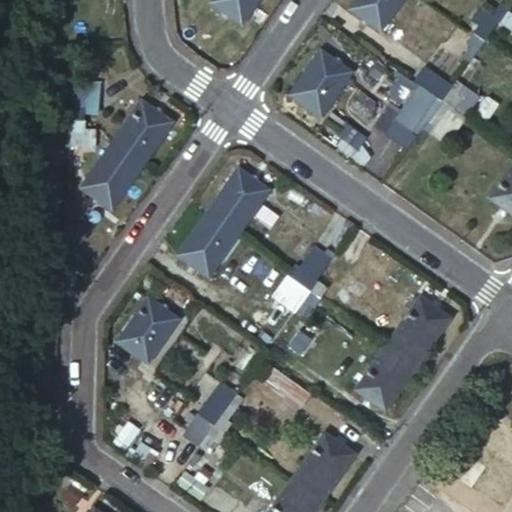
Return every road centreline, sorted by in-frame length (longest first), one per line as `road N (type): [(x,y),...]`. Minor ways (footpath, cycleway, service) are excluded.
road 1 (residential): [(234,105),(86,318),(84,444)]
road 2 (residential): [(234,105),(511,303)]
road 3 (residential): [(364,511),(511,303)]
road 4 (residential): [(150,0),(156,40),(173,68),(234,105)]
road 5 (residential): [(309,0),(234,105)]
